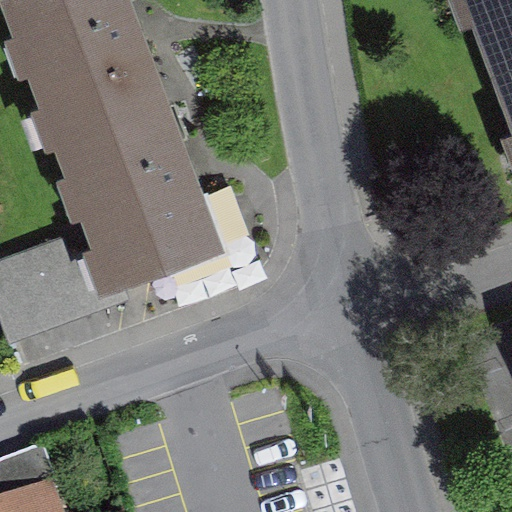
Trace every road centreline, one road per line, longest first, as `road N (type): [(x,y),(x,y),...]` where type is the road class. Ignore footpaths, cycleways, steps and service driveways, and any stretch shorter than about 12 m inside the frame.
road 1 (residential): [(352,307),(0,426)]
road 2 (residential): [(292,0),(326,207),(352,307)]
road 3 (residential): [(352,307),(409,511)]
road 4 (residential): [(511,264),(352,307)]
